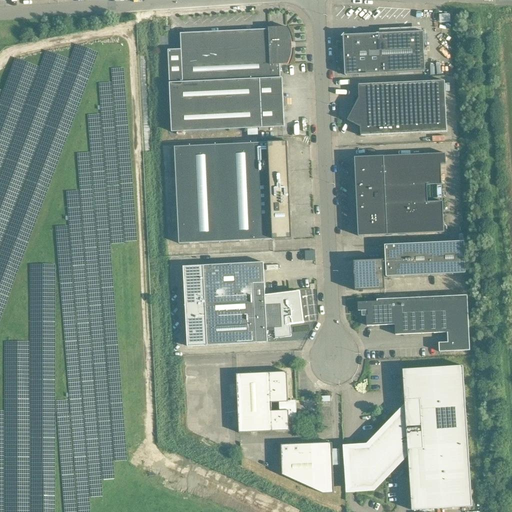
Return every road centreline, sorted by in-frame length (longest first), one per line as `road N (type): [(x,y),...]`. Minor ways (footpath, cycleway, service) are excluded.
road 1 (unclassified): [(333,362),(316,0)]
road 2 (unclassified): [(0,12),(173,0)]
